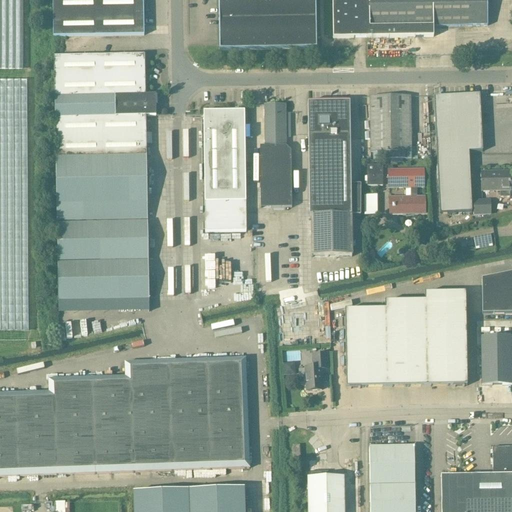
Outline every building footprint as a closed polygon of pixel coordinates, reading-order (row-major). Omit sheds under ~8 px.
[(52,0),(53,38),(143,36),(142,0),(52,0)] [(218,0),(219,51),(316,49),(315,0),(218,0)] [(332,0),(333,39),(433,38),(433,28),(487,27),(486,0),(332,0)] [(53,58),(54,108),(155,105),(155,96),(145,96),(144,56),(53,58)] [(479,95),(434,98),(440,214),(472,213),(468,153),(482,152),(479,95)] [(369,98),(370,153),(411,153),(410,97),(369,98)] [(349,104),(309,105),(310,189),(351,189),(349,104)] [(56,215),(147,212),(146,156),(145,117),(156,117),(155,105),(54,108),(55,118),(56,158),(55,158),(56,215)] [(291,152),(286,147),(285,106),(264,106),(264,147),(260,147),(261,209),(291,208),(291,152)] [(233,112),(203,112),(205,233),(246,232),(244,112),(243,112),(243,109),(233,109),(233,112)] [(382,166),(367,166),(367,187),(383,187),(382,166)] [(424,170),(388,171),(388,189),(411,189),(411,198),(389,198),(390,215),(424,214),(423,198),(416,198),(416,189),(424,189),(424,170)] [(500,192),(500,197),(510,197),(510,192),(510,173),(481,173),(481,192),(500,192)] [(351,189),(310,189),(311,257),(352,256),(351,189)] [(364,196),(364,216),(376,216),(376,195),(364,196)] [(490,200),(473,201),(473,216),(491,216),(490,200)] [(149,301),(147,212),(56,215),(58,302),(149,301)] [(252,234),(220,235),(220,250),(231,249),(231,244),(242,244),(242,252),(253,251),(252,234)] [(475,249),(492,246),(493,246),(490,236),(473,239),(475,249)] [(511,273),(481,280),(482,315),(511,314),(511,273)] [(360,390),(360,389),(453,387),(453,388),(455,388),(455,387),(462,387),(462,388),(464,388),(464,387),(467,387),(466,377),(469,371),(466,372),(465,294),(424,294),(424,302),(384,303),(384,311),(344,312),(346,374),(342,374),(346,379),(346,389),(349,389),(349,390),(351,390),(351,389),(358,389),(358,390),(360,390)] [(220,331),(220,336),(244,332),(242,320),(215,324),(216,331),(220,331)] [(481,338),(482,386),(511,385),(511,383),(511,337),(481,338)] [(321,391),(320,371),(327,370),(326,356),(312,357),(312,369),(304,369),(306,392),(321,391)] [(0,478),(249,469),(245,360),(125,365),(125,379),(49,382),(49,394),(0,396),(0,478)] [(283,365),(284,376),(295,376),(294,365),(283,365)] [(369,487),(392,486),(414,486),(414,447),(401,448),(391,445),(381,448),(369,448),(369,487)] [(492,476),(457,476),(441,477),(441,511),(511,511),(511,448),(492,448),(492,476)] [(343,511),(343,477),(328,477),(325,472),(309,473),(309,478),(307,478),(307,511),(343,511)] [(392,511),(392,486),(369,487),(369,511),(392,511)] [(392,486),(392,511),(414,511),(414,486),(392,486)] [(245,511),(245,489),(133,493),(133,511),(245,511)] [(55,502),(55,511),(66,511),(66,501),(55,502)]
